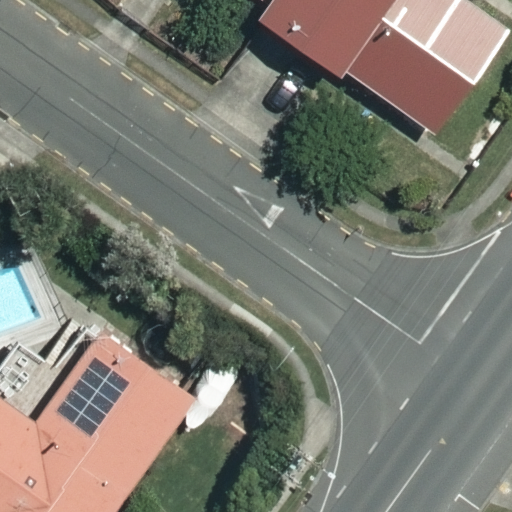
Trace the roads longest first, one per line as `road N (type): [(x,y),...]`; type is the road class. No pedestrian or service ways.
road 1 (residential): [(0,47),(474,383)]
road 2 (tertiary): [(383,511),(474,383)]
